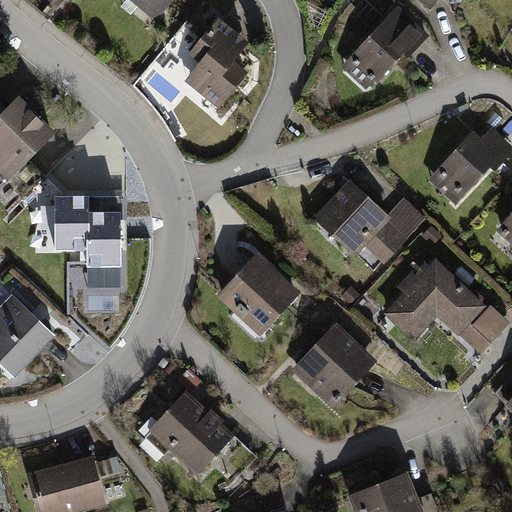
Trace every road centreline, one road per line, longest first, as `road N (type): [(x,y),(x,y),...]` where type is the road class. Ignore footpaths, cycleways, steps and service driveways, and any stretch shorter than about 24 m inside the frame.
road 1 (residential): [(158,318),(320,457),(447,413)]
road 2 (residential): [(250,167),(358,136),(470,84),(511,93)]
road 3 (residential): [(169,192),(138,133),(0,9)]
road 4 (residential): [(0,424),(49,414),(112,380),(158,318)]
road 5 (residential): [(250,167),(291,69),(278,0)]
road 6 (residential): [(158,318),(173,255),(169,192)]
